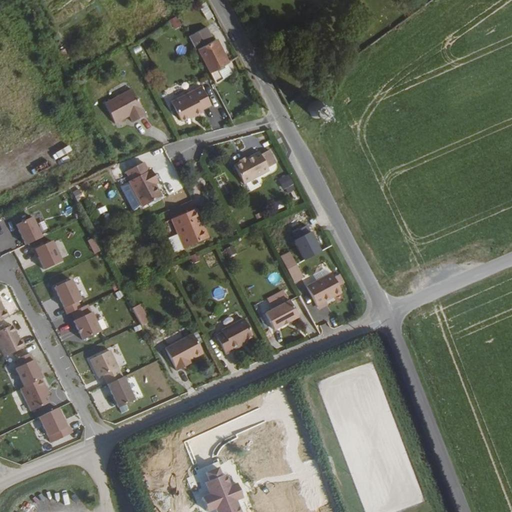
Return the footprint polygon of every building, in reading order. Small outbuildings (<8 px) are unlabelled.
[(170,5),(161,9),(164,15),(173,10),(170,5)] [(175,29),(183,25),(178,15),(170,19),(175,29)] [(206,28),(189,37),(196,51),(198,50),(213,41),(206,28)] [(213,41),(198,50),(216,83),(234,73),(217,40),(214,42),(213,41)] [(205,84),(175,100),(185,119),(193,115),(198,112),(198,114),(207,109),(206,107),(214,102),(205,84)] [(145,116),(131,90),(104,105),(114,124),(129,116),(132,123),(145,116)] [(309,112),(309,115),(310,117),(311,118),(313,120),(314,121),(317,122),(319,122),(322,122),(323,121),(325,120),(327,119),(327,118),(329,116),(329,114),(329,111),(329,108),(328,106),(326,104),(324,103),(322,102),(321,102),(319,101),(317,101),(315,102),(313,103),(311,105),(310,107),(309,109),(309,112)] [(15,138),(19,149),(34,144),(31,133),(15,138)] [(276,164),(269,151),(260,156),(267,169),(276,164)] [(268,171),(258,153),(234,166),(244,185),(268,171)] [(72,159),(77,175),(101,168),(98,158),(88,161),(86,155),(72,159)] [(143,164),(125,172),(129,181),(127,182),(130,189),(121,193),(129,212),(138,208),(138,209),(158,200),(153,186),(156,185),(150,172),(147,173),(143,164)] [(280,179),(284,192),(295,188),(291,175),(280,179)] [(78,190),(71,193),(75,200),(81,197),(78,190)] [(198,223),(193,211),(171,220),(178,235),(169,239),(175,253),(208,238),(201,221),(198,223)] [(23,246),(39,238),(30,218),(14,226),(23,246)] [(94,238),(88,241),(95,255),(101,252),(94,238)] [(59,262),(49,242),(30,251),(34,259),(36,258),(42,271),(59,262)] [(226,259),(237,254),(234,246),(222,251),(226,259)] [(294,283),(304,278),(291,254),(281,259),(294,283)] [(343,294),(333,275),(308,288),(317,305),(323,301),(325,304),(343,294)] [(78,301),(69,281),(52,289),(62,309),(78,301)] [(0,320),(10,316),(7,309),(6,309),(0,296),(0,320)] [(299,318),(290,302),(265,315),(274,331),(299,318)] [(100,332),(87,305),(69,314),(72,321),(71,322),(80,341),(100,332)] [(140,305),(133,309),(142,327),(150,322),(140,305)] [(224,334),(217,337),(222,346),(226,355),(233,351),(232,349),(246,341),(254,337),(244,320),(223,332),(224,334)] [(0,330),(0,342),(6,356),(27,346),(23,339),(21,340),(14,324),(0,330)] [(204,354),(193,335),(166,349),(177,371),(191,364),(190,361),(204,354)] [(247,344),(246,341),(232,349),(233,351),(247,344)] [(119,368),(111,350),(91,360),(99,377),(119,368)] [(15,369),(23,387),(41,379),(29,354),(16,360),(19,367),(15,369)] [(135,400),(124,377),(107,384),(119,408),(135,400)] [(30,412),(48,403),(45,396),(48,395),(41,379),(23,387),(19,389),(30,412)] [(68,427),(59,408),(41,417),(53,442),(74,432),(71,426),(68,427)] [(41,429),(44,427),(40,418),(31,421),(41,445),(46,443),(41,429)] [(225,477),(222,469),(210,474),(213,481),(208,483),(213,496),(205,500),(210,511),(214,511),(217,511),(244,511),(229,476),(225,477)]
